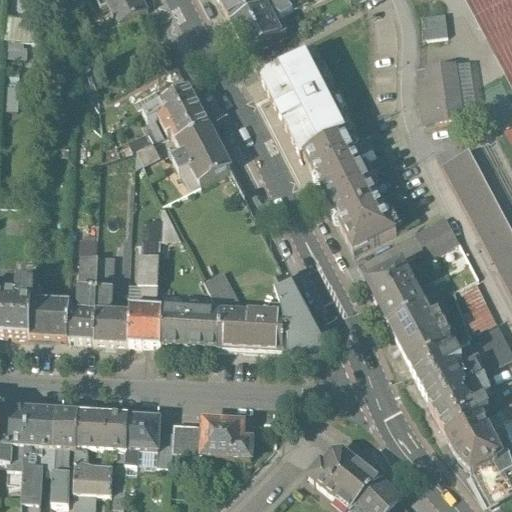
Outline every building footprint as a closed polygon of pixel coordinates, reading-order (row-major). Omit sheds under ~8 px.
[(148,16),(139,0),(95,0),(101,12),(109,8),(120,29),(148,16)] [(231,0),(219,6),(232,30),(282,3),(279,0),(263,0),(261,3),(259,0),(231,0)] [(287,0),(282,3),(232,30),(247,58),(287,37),(282,27),(275,31),(268,17),(272,14),(279,20),(308,4),(305,0),(287,0)] [(426,41),(448,39),(446,16),(425,17),(426,41)] [(306,58),(260,82),(278,118),(279,118),(283,127),(301,163),(304,162),(347,140),(340,127),(345,125),(316,69),(312,72),(306,58)] [(454,72),(428,75),(430,84),(419,86),(424,122),(435,120),(436,128),(462,125),(454,72)] [(7,113),(20,112),(19,84),(6,85),(7,113)] [(190,95),(144,120),(148,128),(158,122),(168,141),(172,139),(177,149),(209,132),(190,95)] [(209,132),(177,149),(183,160),(172,165),(179,179),(190,174),(199,192),(231,176),(209,132)] [(347,140),(304,162),(320,193),(363,171),(347,140)] [(511,186),(490,145),(468,156),(511,238),(511,186)] [(511,238),(468,156),(443,170),(511,300),(511,238)] [(397,238),(363,171),(320,193),(355,260),(397,238)] [(181,245),(164,211),(162,247),(181,245)] [(141,258),(160,259),(162,223),(143,222),(141,258)] [(445,222),(417,237),(430,262),(458,247),(445,222)] [(140,261),(138,312),(160,313),(161,262),(140,261)] [(99,264),(81,263),(79,288),(97,290),(99,264)] [(114,266),(99,264),(97,290),(112,291),(114,266)] [(402,270),(366,289),(389,333),(425,313),(439,306),(431,291),(417,299),(402,270)] [(204,288),(219,316),(246,318),(223,278),(204,288)] [(16,282),(15,301),(0,300),(0,342),(30,345),(33,294),(33,283),(16,282)] [(454,293),(469,334),(495,324),(480,283),(454,293)] [(274,290),(284,320),(284,360),(318,361),(325,350),(291,284),(274,290)] [(97,290),(79,288),(78,313),(69,313),(66,347),(93,349),(95,317),(97,290)] [(112,291),(97,290),(95,317),(103,318),(103,311),(109,311),(111,310),(112,291)] [(41,304),(42,294),(33,294),(30,345),(66,347),(69,313),(69,305),(41,304)] [(138,312),(131,312),(131,319),(129,351),(163,353),(165,314),(160,313),(138,312)] [(425,313),(389,333),(410,375),(447,355),(442,345),(450,340),(438,319),(430,323),(425,313)] [(219,316),(165,314),(163,353),(217,355),(219,316)] [(246,318),(219,316),(217,355),(284,360),(284,320),(246,318)] [(103,318),(95,317),(93,349),(129,351),(131,319),(103,318)] [(477,337),(494,372),(511,362),(511,353),(499,326),(477,337)] [(447,355),(410,375),(429,410),(485,381),(479,364),(456,376),(450,364),(454,362),(450,354),(447,355)] [(429,410),(435,422),(435,421),(447,444),(482,425),(480,421),(488,417),(483,407),(475,411),(474,408),(469,408),(466,402),(471,400),(476,402),(490,395),(485,381),(429,410)] [(28,417),(2,416),(0,445),(0,471),(9,472),(9,478),(24,479),(28,417)] [(57,419),(28,417),(24,479),(22,511),(43,511),(45,476),(48,476),(47,483),(54,484),(55,457),(56,457),(57,419)] [(79,420),(57,419),(56,457),(76,457),(79,420)] [(129,423),(79,420),(76,457),(74,502),(111,504),(113,476),(97,475),(89,472),(90,460),(88,460),(88,456),(126,458),(129,423)] [(161,425),(129,423),(126,458),(126,471),(139,472),(140,456),(158,458),(159,458),(160,445),(161,425)] [(482,425),(447,444),(448,445),(447,445),(448,447),(449,447),(455,460),(459,467),(459,468),(460,467),(470,478),(470,479),(471,480),(473,479),(502,463),(494,449),(499,446),(494,436),(489,439),(482,425)] [(244,430),(204,427),(203,432),(202,462),(251,465),(253,445),(243,445),(244,430)] [(190,432),(174,431),(173,446),(172,461),(188,462),(190,432)] [(203,432),(190,431),(190,432),(188,462),(202,462),(203,432)] [(173,446),(160,445),(159,458),(158,458),(157,472),(172,473),(172,461),(173,446)] [(511,456),(502,463),(473,479),(491,511),(511,500),(511,456)] [(342,457),(333,457),(324,469),(321,467),(307,484),(345,511),(357,511),(381,488),(342,457)] [(124,493),(125,459),(116,458),(115,493),(124,493)] [(397,511),(402,508),(381,488),(357,511),(397,511)]
